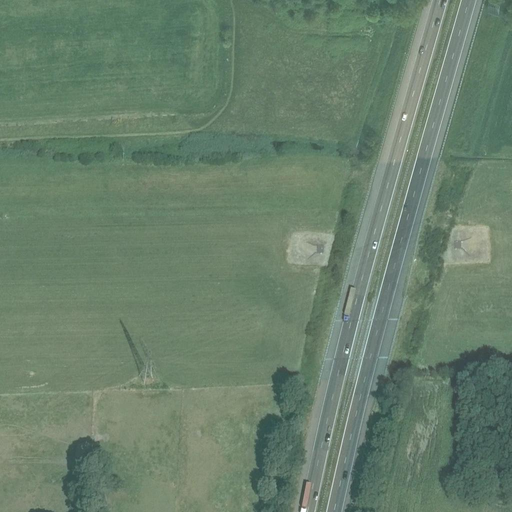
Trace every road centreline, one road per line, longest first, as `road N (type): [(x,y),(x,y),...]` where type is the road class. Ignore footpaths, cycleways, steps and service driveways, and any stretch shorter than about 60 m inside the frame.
road 1 (motorway): [(334,511),(469,0)]
road 2 (motorway): [(438,0),(307,511)]
